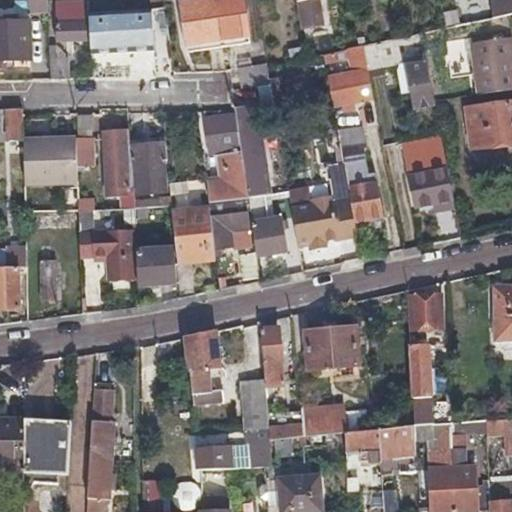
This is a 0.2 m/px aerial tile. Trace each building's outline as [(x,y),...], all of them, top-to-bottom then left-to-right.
[(48,0),(27,0),(28,12),(49,11),(48,0)] [(185,46),(224,39),(218,0),(206,0),(178,5),(185,46)] [(218,0),(224,39),(249,35),(243,0),(218,0)] [(297,0),(304,30),(315,28),(326,26),(321,0),(297,0)] [(511,0),(485,0),(488,12),(469,16),(450,21),(445,0),(437,0),(444,30),(511,16),(511,0)] [(57,41),(72,41),(88,41),(87,3),(56,3),(57,41)] [(0,23),(0,60),(30,60),(30,23),(17,23),(3,23),(0,23)] [(161,59),(160,43),(160,27),(128,27),(128,59),(161,59)] [(433,105),(419,35),(417,35),(363,46),(369,78),(382,76),(380,66),(402,61),(412,109),(433,105)] [(511,90),(511,64),(510,65),(506,41),(470,45),(477,95),(511,90)] [(373,98),(369,78),(363,46),(348,49),(352,74),(326,79),(331,106),(373,98)] [(67,58),(65,58),(63,58),(63,55),(55,51),(49,50),(50,76),(67,76),(67,58)] [(268,67),(255,69),(242,71),(245,88),(270,84),(268,67)] [(511,143),(511,102),(466,110),(472,149),(511,143)] [(0,109),(0,141),(23,141),(22,109),(0,109)] [(248,197),(265,195),(263,185),(269,184),(267,175),(260,176),(259,163),(264,162),(257,113),(242,115),(240,109),(235,110),(238,130),(241,153),(245,175),(248,197)] [(219,155),(241,153),(238,130),(234,130),(232,116),(204,119),(206,135),(216,134),(219,155)] [(340,152),(362,148),(357,127),(336,131),(340,152)] [(127,211),(137,211),(136,195),(131,148),(129,129),(104,132),(110,198),(117,198),(126,197),(127,205),(127,211)] [(79,182),(78,140),(77,140),(23,141),(24,182),(79,182)] [(91,140),(78,140),(79,182),(83,182),(82,168),(93,167),(91,140)] [(164,143),(131,148),(136,195),(166,191),(162,160),(166,160),(164,143)] [(352,208),(355,225),(384,219),(376,182),(369,184),(362,148),(340,152),(352,208)] [(447,169),(428,173),(410,177),(416,210),(453,203),(447,169)] [(209,202),(248,197),(245,175),(223,178),(225,188),(207,191),(209,202)] [(267,211),(265,195),(248,197),(250,213),(267,211)] [(118,206),(127,205),(126,197),(117,198),(118,206)] [(247,213),(250,213),(248,197),(209,202),(211,218),(247,213)] [(93,198),(76,199),(76,227),(93,227),(93,198)] [(161,211),(172,211),(171,203),(171,201),(171,199),(169,199),(169,198),(159,199),(161,211)] [(214,253),(211,218),(209,202),(171,203),(172,211),(178,211),(178,219),(180,263),(215,261),(214,253)] [(358,236),(355,225),(352,208),(335,211),(334,206),(313,210),(314,216),(293,220),(298,249),(358,236)] [(178,211),(172,211),(161,211),(137,211),(138,220),(178,219),(178,211)] [(247,213),(211,218),(214,253),(233,250),(231,235),(249,231),(247,213)] [(53,233),(53,225),(52,216),(31,217),(32,233),(53,233)] [(256,255),(272,253),(288,251),(283,219),(252,223),(256,255)] [(82,261),(96,261),(109,261),(110,286),(135,287),(134,235),(82,235),(82,261)] [(174,250),(159,250),(144,250),(145,285),(176,284),(174,250)] [(0,311),(22,311),(21,268),(8,269),(7,252),(0,252),(0,311)] [(56,253),(47,253),(39,253),(39,294),(56,294),(56,253)] [(511,340),(511,288),(492,289),(494,341),(511,340)] [(411,333),(427,333),(444,332),(442,296),(410,297),(411,333)] [(446,328),(456,328),(466,328),(464,298),(445,298),(446,328)] [(267,378),(267,387),(284,385),(278,318),(263,322),(267,378)] [(309,369),(334,368),(359,366),(357,325),(306,329),(309,369)] [(190,405),(199,405),(209,404),(207,367),(217,367),(215,332),(185,338),(190,405)] [(411,398),(420,398),(430,398),(428,346),(408,347),(411,398)] [(270,421),(267,387),(267,378),(249,380),(251,423),(270,421)] [(89,463),(110,463),(112,422),(100,421),(100,415),(111,416),(112,388),(93,387),(89,463)] [(303,410),(303,418),(305,438),(340,434),(347,433),(345,407),(303,410)] [(0,462),(21,463),(22,423),(22,419),(0,418),(0,462)] [(303,418),(270,421),(271,441),(305,438),(303,418)] [(271,441),(270,421),(251,423),(252,446),(193,448),(195,470),(264,468),(273,468),(271,441)] [(486,421),(450,423),(451,439),(452,453),(454,509),(488,508),(488,477),(476,477),(475,438),(486,438),(486,421)] [(22,423),(21,463),(20,477),(65,480),(69,426),(22,423)] [(450,423),(413,427),(414,442),(451,439),(450,423)] [(413,427),(379,430),(381,460),(414,458),(414,442),(413,427)] [(379,430),(347,433),(340,434),(342,455),(357,454),(357,462),(381,460),(379,430)] [(432,510),(454,509),(452,453),(439,453),(439,459),(430,460),(432,510)] [(108,501),(110,463),(89,463),(87,499),(108,501)] [(277,468),(273,468),(264,468),(265,476),(269,476),(270,481),(278,480),(277,468)] [(321,511),(319,476),(278,480),(270,481),(269,476),(265,476),(266,485),(262,485),(258,488),(259,498),(263,500),(267,500),(267,511),(275,511),(274,501),(279,501),(280,511),(321,511)] [(159,498),(160,482),(141,480),(140,497),(159,498)] [(382,492),(383,511),(396,511),(395,491),(382,492)] [(511,511),(511,503),(493,504),(493,511),(511,511)]
